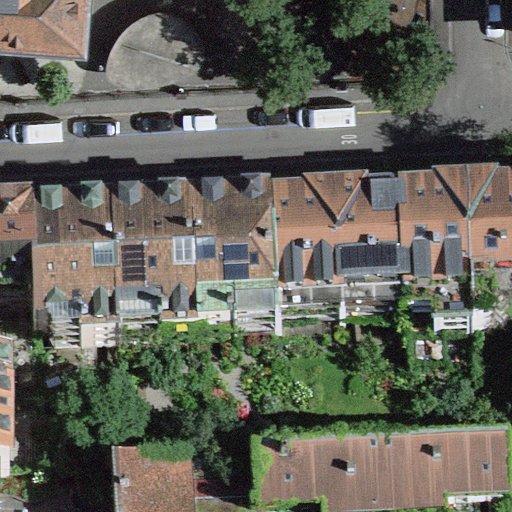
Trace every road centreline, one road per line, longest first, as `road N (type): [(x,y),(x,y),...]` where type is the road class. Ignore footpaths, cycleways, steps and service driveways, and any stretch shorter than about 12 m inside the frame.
road 1 (residential): [(485,123),(0,144)]
road 2 (residential): [(484,0),(485,123)]
